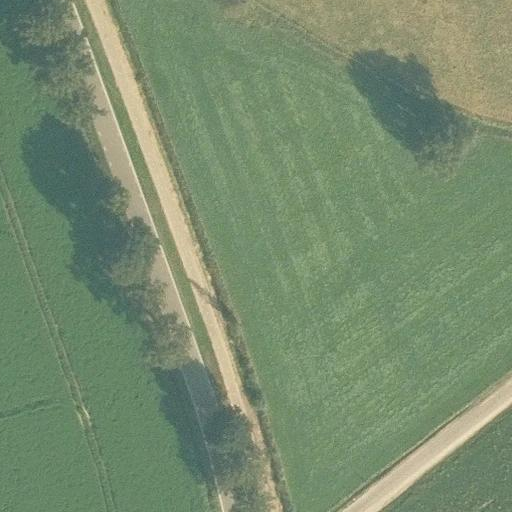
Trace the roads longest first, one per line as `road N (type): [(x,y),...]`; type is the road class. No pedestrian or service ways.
road 1 (tertiary): [(233,511),(139,220),(54,0)]
road 2 (track): [(511,155),(410,123),(185,0)]
road 3 (unclassified): [(347,511),(511,387)]
